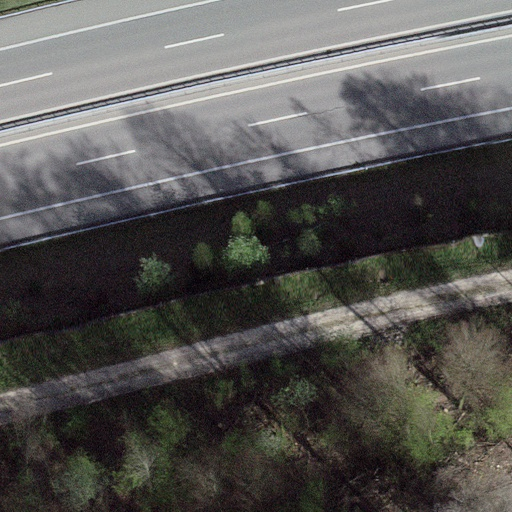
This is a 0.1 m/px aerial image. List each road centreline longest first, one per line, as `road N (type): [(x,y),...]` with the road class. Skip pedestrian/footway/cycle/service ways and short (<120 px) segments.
road 1 (track): [(0,410),(511,284)]
road 2 (motorway): [(0,183),(511,72)]
road 3 (motorway): [(370,0),(0,86)]
